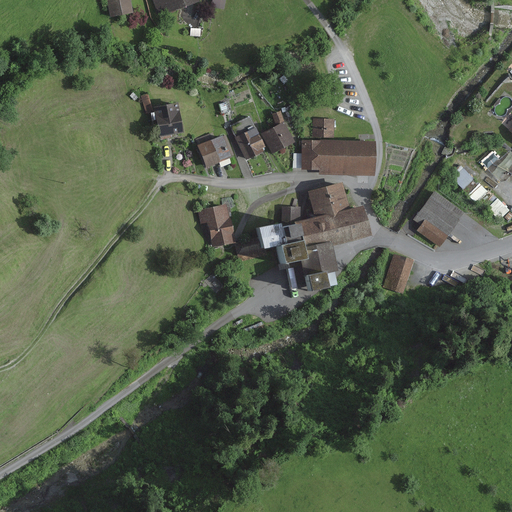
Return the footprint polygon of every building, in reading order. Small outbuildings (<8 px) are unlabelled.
[(130,0),(107,0),(110,18),(133,14),(130,0)] [(198,0),(153,0),(159,16),(199,2),(198,0)] [(212,0),(211,8),(225,11),(226,0),(212,0)] [(201,29),(191,28),(191,36),(201,36),(201,29)] [(148,94),(142,96),(146,113),(152,112),(148,94)] [(302,94),(294,96),(296,108),(304,107),(302,94)] [(178,103),(155,108),(160,137),(184,133),(178,103)] [(276,126),(261,134),(272,154),(295,142),(285,122),(281,111),(272,114),(276,126)] [(250,116),(230,126),(246,160),(264,152),(262,149),(265,147),(250,116)] [(335,119),(313,119),(312,138),(334,138),(335,119)] [(210,135),(196,140),(208,168),(232,158),(223,136),(212,141),(210,135)] [(375,143),(302,140),(302,153),(302,168),(302,173),(374,175),(375,143)] [(302,168),(302,153),(293,153),(292,168),(302,168)] [(463,165),(452,177),(478,201),(489,188),(463,165)] [(342,185),(309,193),(314,217),(300,220),(295,222),(296,225),(302,252),(333,245),(371,235),(364,206),(348,210),(342,185)] [(435,191),(414,219),(422,225),(417,231),(440,248),(466,213),(435,191)] [(501,218),(510,208),(499,197),(489,206),(501,218)] [(226,204),(198,210),(201,223),(208,222),(213,246),(234,242),(226,204)] [(283,207),(282,223),(283,228),(296,225),(295,222),(300,220),(301,207),(283,207)] [(302,252),(296,225),(283,228),(282,223),(258,228),(260,237),(235,243),(239,261),(266,255),(265,248),(282,244),(286,263),(301,260),(304,259),(302,252)] [(336,260),(333,245),(302,252),(304,259),(301,260),(303,269),(305,275),(311,274),(314,289),(329,286),(326,273),(339,270),(336,260)] [(413,263),(394,257),(385,287),(404,293),(413,263)] [(467,269),(450,276),(455,290),(472,283),(467,269)]
